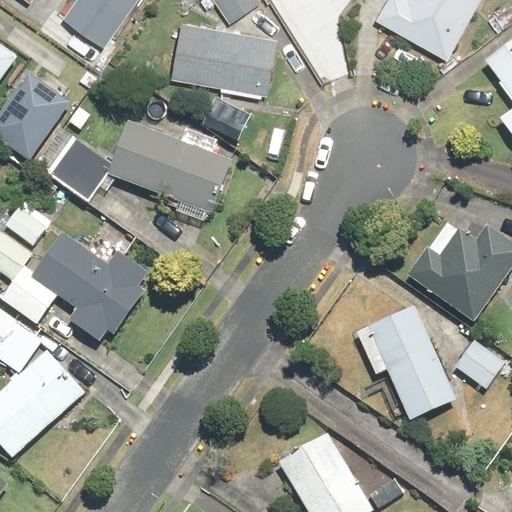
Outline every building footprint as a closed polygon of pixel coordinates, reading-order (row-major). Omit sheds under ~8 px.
[(144,0),(67,0),(53,20),(104,57),(144,0)] [(262,1),(262,0),(213,0),(230,24),(262,1)] [(452,56),(481,0),(388,0),(379,18),(452,56)] [(282,35),(184,18),(174,75),(271,92),(282,35)] [(511,41),(471,70),(511,127),(511,41)] [(0,87),(21,57),(0,42),(0,87)] [(31,69),(0,116),(0,138),(33,160),(75,98),(31,69)] [(115,166),(76,138),(50,175),(91,203),(111,174),(183,201),(179,210),(210,222),(234,159),(215,152),(220,140),(188,128),(184,140),(132,121),(115,166)] [(25,204),(7,226),(33,248),(51,226),(25,204)] [(432,245),(411,274),(477,321),(511,273),(511,238),(490,223),(479,238),(463,226),(443,253),(432,245)] [(0,271),(14,281),(1,298),(37,324),(60,293),(80,307),(71,318),(103,341),(111,330),(116,334),(148,290),(143,286),(152,273),(119,249),(110,262),(68,231),(39,271),(28,264),(35,255),(5,232),(0,238),(0,271)] [(459,400),(417,305),(359,330),(379,374),(390,369),(413,420),(459,400)] [(0,308),(0,357),(24,373),(46,339),(0,308)] [(507,362),(476,339),(456,368),(487,390),(507,362)] [(50,350),(0,395),(0,438),(17,457),(88,392),(50,350)] [(331,432),(282,460),(311,511),(376,511),(377,511),(331,432)] [(0,499),(11,485),(0,477),(0,499)]
